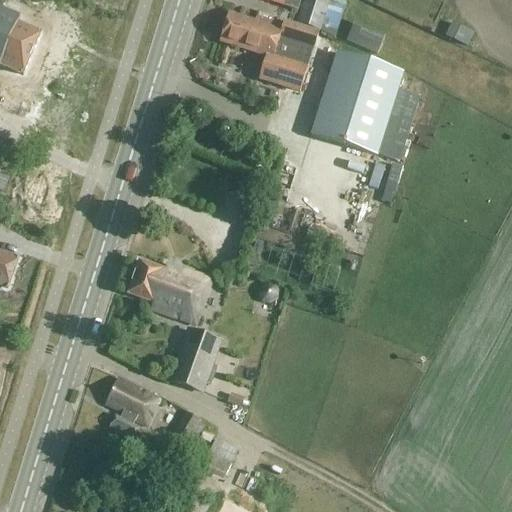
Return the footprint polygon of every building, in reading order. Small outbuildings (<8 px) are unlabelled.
[(256,0),(270,4),(298,13),(301,0),(256,0)] [(297,26),(319,33),(335,40),(347,4),(334,0),(303,0),(300,12),(297,26)] [(2,10),(0,16),(0,67),(23,77),(41,35),(16,24),(19,17),(2,10)] [(230,16),(220,45),(266,60),(260,76),(301,90),(319,36),(284,25),(283,29),(256,20),(255,25),(230,16)] [(349,35),(346,43),(370,54),(377,57),(381,47),(349,35)] [(398,93),(403,78),(337,57),(311,139),(376,160),(377,158),(398,165),(419,100),(398,93)] [(316,219),(325,230),(337,219),(329,209),(316,219)] [(0,288),(6,291),(16,261),(0,255),(0,288)] [(138,263),(126,297),(153,306),(151,313),(194,328),(210,283),(164,267),(162,272),(138,263)] [(185,335),(169,383),(202,394),(218,346),(185,335)] [(254,391),(258,368),(248,367),(245,389),(254,391)] [(117,383),(105,408),(123,417),(120,422),(115,419),(109,432),(133,444),(139,431),(133,428),(134,424),(147,431),(160,403),(117,383)] [(184,455),(203,424),(184,417),(167,446),(184,455)] [(222,483),(229,466),(240,443),(219,433),(212,447),(203,444),(199,451),(195,449),(188,467),(222,483)] [(203,435),(200,441),(209,445),(212,440),(203,435)] [(208,511),(213,504),(174,484),(159,511),(208,511)]
